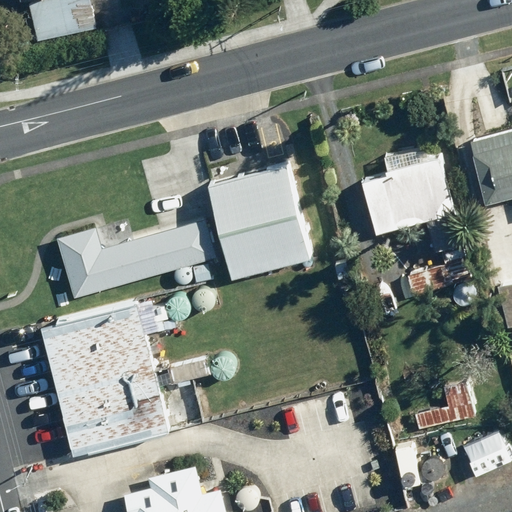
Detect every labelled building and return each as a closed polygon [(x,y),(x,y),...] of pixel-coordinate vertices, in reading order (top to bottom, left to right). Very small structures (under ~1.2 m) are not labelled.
[(166,19),(140,26),(143,36),(168,29),(166,19)] [(511,129),(479,137),(496,201),(511,196),(511,129)] [(371,179),(384,231),(434,219),(436,230),(464,223),(448,155),(434,159),(432,147),(392,157),(395,173),(371,179)] [(240,274),(319,255),(296,164),(217,183),(240,274)] [(80,295),(223,254),(213,217),(138,238),(132,217),(64,237),(80,295)] [(451,262),(414,271),(419,292),(476,278),(467,239),(446,245),(451,262)] [(81,453),(176,429),(176,425),(227,413),(213,357),(161,370),(157,352),(166,350),(164,342),(153,344),(147,320),(157,317),(155,309),(145,312),(142,300),(49,324),(81,453)] [(420,411),(424,426),(481,414),(473,378),(449,383),(454,404),(420,411)] [(121,511),(224,511),(219,485),(205,488),(198,455),(154,464),(157,477),(127,484),(133,510),(121,511)]
